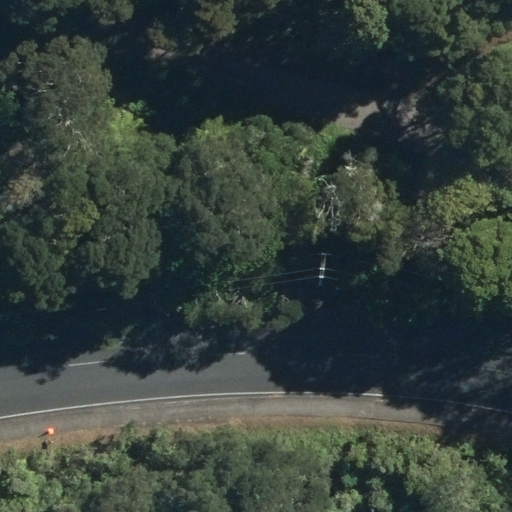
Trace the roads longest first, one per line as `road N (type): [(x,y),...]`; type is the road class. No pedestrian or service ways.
road 1 (tertiary): [(511,370),(263,348),(143,354),(0,376)]
road 2 (track): [(29,0),(323,48),(511,96)]
